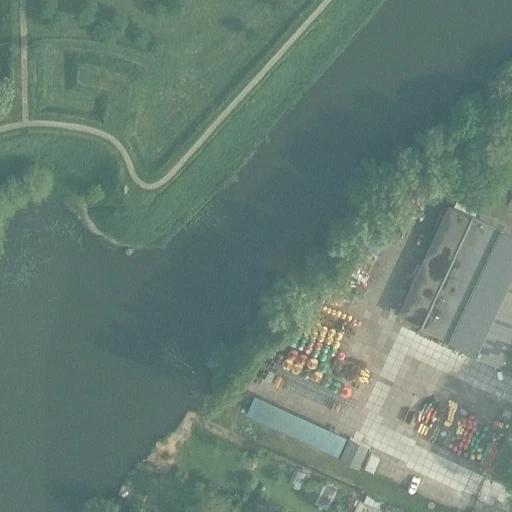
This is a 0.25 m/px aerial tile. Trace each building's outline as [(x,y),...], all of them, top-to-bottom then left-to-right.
[(511,182),(502,201),(511,205),(511,182)] [(511,232),(452,205),(400,316),(511,368),(511,232)] [(255,394),(246,414),(337,457),(347,437),(255,394)] [(359,470),(369,448),(349,439),(339,461),(359,470)] [(384,511),(359,501),(353,511),(384,511)]
